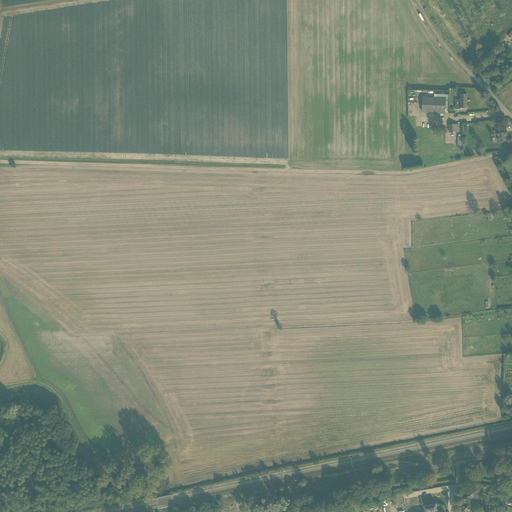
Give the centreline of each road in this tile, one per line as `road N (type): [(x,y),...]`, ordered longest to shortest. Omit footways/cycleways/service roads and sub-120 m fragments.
road 1 (track): [(511,151),(379,173),(0,160)]
road 2 (track): [(459,463),(384,463),(215,499)]
road 3 (track): [(457,483),(306,511)]
road 4 (unclassified): [(511,116),(443,43),(417,0)]
